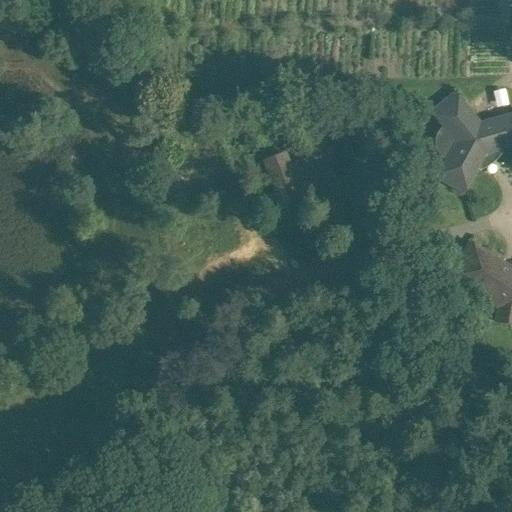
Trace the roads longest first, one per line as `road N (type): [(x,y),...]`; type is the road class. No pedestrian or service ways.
road 1 (residential): [(169,318),(511,213)]
road 2 (track): [(0,362),(169,318)]
